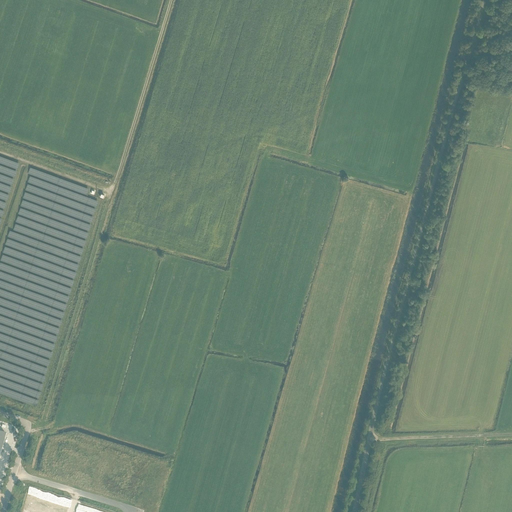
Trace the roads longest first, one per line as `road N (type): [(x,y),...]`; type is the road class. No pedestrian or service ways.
road 1 (unclassified): [(484,0),(354,511)]
road 2 (track): [(511,434),(369,439)]
road 3 (unclassified): [(13,472),(133,509)]
